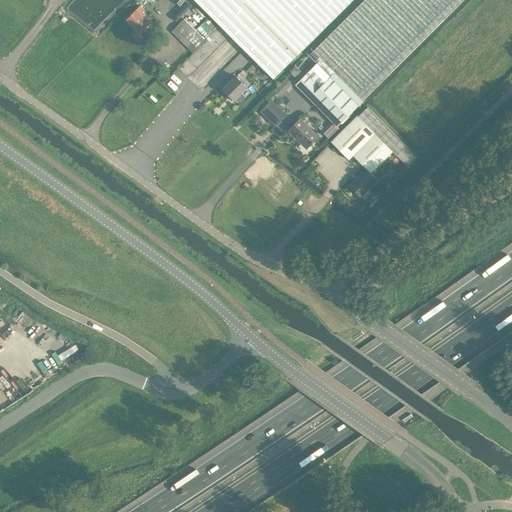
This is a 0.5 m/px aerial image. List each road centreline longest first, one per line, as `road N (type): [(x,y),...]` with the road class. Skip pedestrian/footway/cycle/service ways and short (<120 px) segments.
road 1 (motorway): [(511,265),(151,511)]
road 2 (unclassified): [(332,293),(238,249),(0,78)]
road 3 (motorway): [(214,511),(511,309)]
road 4 (tertiary): [(249,336),(173,270),(0,145)]
road 5 (tertiary): [(454,510),(418,462),(249,336)]
road 6 (unclassified): [(332,293),(511,148)]
road 7 (unclassified): [(511,424),(332,293)]
road 8 (unclassified): [(187,388),(126,342),(0,270)]
road 9 (unclassified): [(187,388),(87,371),(0,425)]
